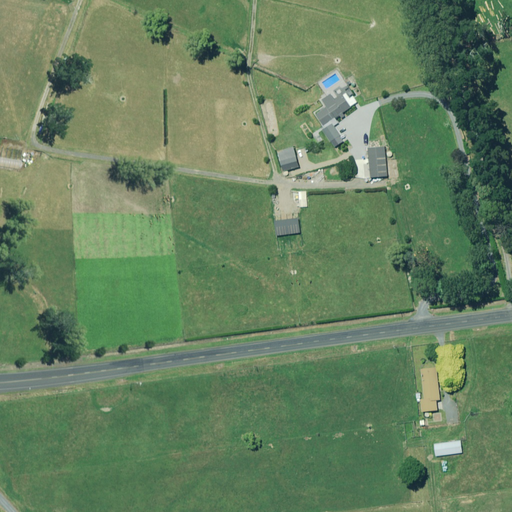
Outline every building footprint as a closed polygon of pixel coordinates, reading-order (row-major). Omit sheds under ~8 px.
[(337,100),(333,95),(324,100),(329,108),(318,115),(326,127),(354,109),(345,95),(337,100)] [(346,141),(334,124),(325,131),(336,148),(346,141)] [(301,167),(296,149),(280,153),(286,172),(301,167)] [(389,155),(377,155),(377,157),(371,158),(372,177),(390,177),(389,155)] [(295,218),(276,221),(279,236),(297,233),(295,218)] [(442,400),(439,368),(424,370),(426,400),(423,400),(424,412),(441,411),(440,400),(442,400)] [(464,453),(463,441),(437,445),(438,457),(464,453)]
